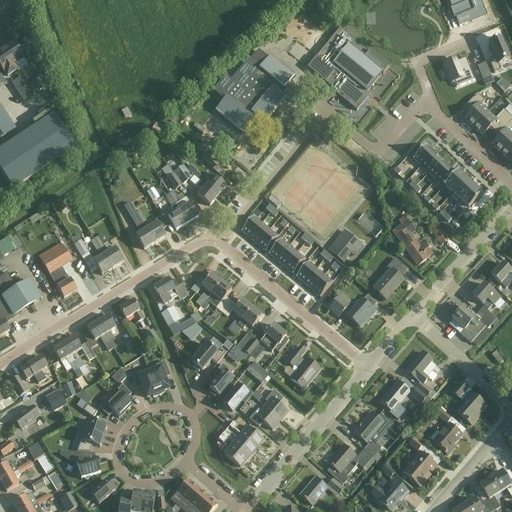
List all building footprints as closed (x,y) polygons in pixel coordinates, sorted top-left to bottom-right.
[(464,0),(467,6),(451,13),(455,21),(457,20),(459,27),(476,20),(474,16),(485,12),(480,0),(464,0)] [(318,56),(307,69),(325,83),(327,85),(331,88),(330,90),(356,111),(369,95),(366,93),(382,74),(383,75),(388,68),(340,29),(320,54),(318,56)] [(494,58),(488,60),(493,74),(500,71),(498,66),(509,61),(505,53),(507,52),(504,46),(503,46),(500,40),(498,41),(497,40),(490,42),(491,44),(488,45),(494,58)] [(23,60),(12,43),(0,51),(0,66),(4,73),(4,72),(7,77),(18,70),(14,66),(23,60)] [(268,59),(258,51),(250,61),(249,60),(230,82),(224,77),(212,92),(224,101),(214,113),(242,135),(252,123),(257,126),(261,121),(264,124),(285,98),(282,96),(287,90),(284,88),(293,77),(269,57),(268,59)] [(455,61),(444,65),(452,83),(454,82),(457,88),(474,81),(465,59),(456,62),(455,61)] [(484,65),(476,68),(485,88),(493,84),(484,65)] [(46,86),(43,76),(26,86),(21,78),(11,84),(23,102),(46,86)] [(501,80),(496,85),(503,93),(509,88),(501,80)] [(471,98),(460,110),(467,115),(463,119),(471,127),(484,113),(477,107),(482,102),(475,96),(471,98)] [(0,106),(0,139),(15,130),(0,106)] [(484,113),(471,127),(480,135),(487,128),(492,133),(508,117),(501,110),(492,120),(484,113)] [(77,150),(54,115),(0,151),(0,171),(13,192),(77,150)] [(498,138),(491,146),(500,154),(511,140),(511,138),(506,133),(511,125),(511,120),(508,117),(492,133),(498,138)] [(205,131),(196,124),(193,127),(202,134),(205,131)] [(511,140),(500,154),(508,162),(511,157),(511,140)] [(427,146),(412,162),(413,163),(421,170),(435,154),(427,147),(428,147),(427,146)] [(435,154),(421,170),(428,177),(443,161),(435,154)] [(443,161),(428,177),(436,183),(450,168),(443,161)] [(174,164),(169,168),(173,174),(179,169),(174,164)] [(222,177),(224,175),(225,174),(214,165),(213,166),(211,168),(222,177)] [(173,175),(182,186),(193,178),(184,166),(173,174),(173,175)] [(450,168),(436,183),(443,190),(444,190),(459,173),(457,175),(450,168)] [(192,175),(200,182),(201,182),(204,179),(195,171),(192,175)] [(459,173),(444,190),(452,197),(467,181),(459,174),(459,173)] [(175,191),(182,186),(173,175),(167,178),(175,191)] [(205,187),(218,197),(226,187),(214,177),(205,187)] [(467,181),(452,197),(460,204),(475,188),(467,181)] [(201,182),(200,182),(196,187),(201,191),(197,197),(209,207),(218,197),(205,187),(201,182)] [(475,188),(460,204),(467,212),(468,212),(470,209),(472,211),(476,206),(475,205),(483,195),(482,195),(475,188)] [(160,198),(154,189),(147,193),(153,202),(160,198)] [(173,192),(169,195),(187,225),(198,218),(186,199),(180,203),(173,192)] [(187,225),(169,195),(166,197),(175,213),(167,218),(176,232),(187,225)] [(58,207),(61,212),(68,207),(65,203),(58,207)] [(270,206),(267,211),(271,214),(275,210),(270,206)] [(279,213),(275,210),(271,214),(275,218),(279,213)] [(136,214),(143,226),(147,223),(141,212),(136,214)] [(143,226),(136,214),(133,217),(139,228),(143,226)] [(146,230),(154,245),(165,238),(161,231),(167,228),(161,217),(155,221),(157,224),(146,230)] [(255,217),(242,232),(250,239),(263,224),(255,217)] [(415,232),(405,218),(399,222),(402,226),(393,233),(418,267),(428,259),(426,258),(431,254),(425,245),(420,249),(410,236),(415,232)] [(286,220),(282,224),(287,228),(291,223),(286,220)] [(263,224),(250,239),(258,246),(271,230),(263,224)] [(298,230),(294,226),(290,231),(294,234),(298,230)] [(143,251),(154,245),(146,230),(135,237),(143,251)] [(271,230),(258,246),(266,252),(279,237),(271,230)] [(449,241),(441,230),(434,236),(442,247),(449,241)] [(0,258),(21,247),(15,234),(0,242),(0,258)] [(332,255),(342,263),(350,254),(356,259),(365,248),(348,235),(332,255)] [(306,236),(302,241),(306,244),(310,240),(306,236)] [(99,237),(94,240),(101,251),(106,249),(99,237)] [(101,251),(94,240),(91,242),(97,254),(101,251)] [(282,240),(269,255),(277,262),(290,247),(282,240)] [(314,243),(310,240),(306,244),(310,248),(314,243)] [(89,254),(81,241),(74,246),(82,258),(89,254)] [(72,262),(61,244),(39,258),(64,299),(77,291),(71,281),(70,281),(67,277),(61,280),(56,272),(72,262)] [(290,247),(277,262),(285,269),(298,253),(290,247)] [(114,249),(104,256),(112,270),(123,263),(114,249)] [(298,253),(285,269),(293,275),(306,260),(298,253)] [(324,253),(321,257),(325,261),(329,256),(324,253)] [(112,270),(104,256),(93,263),(102,276),(112,270)] [(333,260),(329,256),(325,261),(329,264),(333,260)] [(408,270),(395,259),(386,269),(390,273),(375,289),(380,293),(379,295),(385,300),(394,290),(395,291),(403,282),(400,279),(408,270)] [(309,263),(296,278),(304,285),(317,270),(309,263)] [(337,263),(333,267),(337,271),(341,266),(337,263)] [(506,290),(511,284),(511,282),(511,274),(511,273),(502,264),(491,277),(506,290)] [(317,270),(304,285),(312,292),(325,277),(317,270)] [(4,322),(4,323),(42,300),(30,281),(17,290),(7,274),(0,278),(0,322),(1,324),(4,322)] [(202,288),(211,295),(221,283),(212,275),(206,282),(201,278),(191,291),(196,295),(202,288)] [(325,277),(312,292),(320,298),(333,283),(325,277)] [(189,296),(178,279),(171,284),(168,280),(154,289),(161,300),(161,299),(165,306),(177,298),(180,302),(189,296)] [(221,304),(226,298),(231,291),(221,283),(211,295),(221,304)] [(482,317),(482,318),(491,326),(491,325),(493,327),(498,322),(487,312),(499,299),(484,285),(473,297),(482,306),(482,305),(485,307),(478,314),(482,317)] [(352,303),(339,291),(334,298),(336,300),(328,309),(338,318),(342,313),(360,328),(368,319),(369,320),(375,313),(371,310),(376,305),(367,296),(355,309),(350,305),(352,303)] [(208,299),(201,308),(205,311),(212,303),(208,299)] [(236,307),(232,313),(242,321),(252,308),(242,300),(236,307)] [(144,320),(140,312),(133,302),(119,310),(126,321),(133,316),(137,324),(144,320)] [(216,309),(222,314),(226,308),(221,304),(216,309)] [(181,320),(174,308),(161,315),(168,328),(176,323),(181,320)] [(226,308),(222,314),(227,318),(232,313),(226,308)] [(252,308),(238,325),(231,333),(236,337),(242,329),(243,330),(247,325),(252,329),(262,317),(252,308)] [(487,330),(491,326),(482,318),(478,322),(463,308),(452,320),(453,321),(449,325),(471,344),(479,336),(483,339),(490,332),(487,330)] [(197,313),(190,317),(191,319),(195,325),(202,321),(197,313)] [(108,318),(98,324),(113,350),(114,349),(119,346),(111,333),(115,330),(108,318)] [(215,323),(209,318),(204,323),(211,328),(215,323)] [(178,327),(176,323),(168,328),(173,337),(195,325),(191,319),(178,327)] [(0,337),(10,332),(4,323),(4,322),(1,324),(0,322),(0,337)] [(231,333),(238,325),(235,322),(228,330),(231,333)] [(113,350),(98,324),(87,330),(89,334),(84,337),(91,350),(98,346),(95,342),(100,339),(108,353),(113,350)] [(182,334),(192,342),(202,331),(196,326),(182,334)] [(274,326),(266,336),(259,344),(272,354),(275,350),(279,353),(289,341),(285,338),(286,336),(274,326)] [(161,344),(153,331),(145,336),(153,348),(161,344)] [(82,350),(74,338),(63,344),(71,357),(82,350)] [(183,338),(172,344),(179,356),(190,350),(183,338)] [(253,341),(242,353),(248,357),(249,358),(259,346),(259,345),(253,340),(253,341)] [(131,341),(126,345),(129,351),(135,348),(131,341)] [(222,347),(228,351),(232,346),(227,341),(222,347)] [(60,363),(71,357),(63,344),(52,351),(60,363)] [(200,371),(201,372),(211,361),(216,366),(226,354),(220,349),(216,354),(207,346),(202,352),(200,351),(195,357),(197,358),(192,364),(194,366),(192,367),(198,372),(200,371)] [(296,374),(289,368),(287,369),(284,372),(284,374),(291,380),(304,391),(320,371),(307,360),(305,363),(300,359),(305,353),(299,347),(286,363),(292,368),(294,366),(299,370),(296,374)] [(234,353),(233,353),(242,360),(244,362),(248,357),(242,353),(242,352),(239,349),(237,348),(234,353)] [(85,357),(89,363),(96,359),(92,352),(85,357)] [(495,353),(492,356),(499,365),(503,362),(495,353)] [(420,384),(415,389),(427,399),(427,398),(430,401),(435,396),(432,393),(423,385),(428,379),(426,378),(432,371),(435,367),(431,364),(432,362),(423,354),(407,372),(420,384)] [(46,381),(41,372),(47,369),(41,358),(20,370),(27,381),(34,377),(39,385),(46,381)] [(80,358),(74,362),(83,378),(89,374),(80,358)] [(156,371),(149,373),(159,397),(164,394),(163,392),(169,390),(164,377),(169,374),(165,362),(154,366),(156,371)] [(216,395),(218,397),(233,380),(228,376),(231,372),(222,365),(214,375),(219,378),(209,390),(212,391),(210,393),(215,397),(216,395)] [(256,372),(250,367),(246,371),(253,376),(256,372)] [(116,380),(120,384),(127,378),(121,369),(116,374),(119,377),(116,380)] [(159,397),(149,373),(143,376),(141,372),(131,376),(136,388),(141,386),(147,398),(152,396),(153,398),(159,397)] [(28,393),(18,377),(11,382),(20,398),(28,393)] [(469,389),(461,382),(451,393),(459,400),(469,389)] [(410,393),(398,383),(381,404),(392,414),(410,393)] [(76,396),(71,384),(63,388),(68,399),(75,396),(76,396)] [(111,397),(125,412),(133,405),(127,399),(131,395),(122,386),(117,390),(119,393),(113,399),(111,397)] [(238,387),(223,405),(232,413),(242,402),(245,405),(253,394),(250,391),(247,395),(238,387)] [(421,406),(427,399),(415,389),(410,396),(421,406)] [(15,391),(11,394),(15,401),(19,398),(15,391)] [(59,392),(46,398),(54,413),(66,406),(59,392)] [(83,392),(76,396),(75,396),(84,403),(89,397),(83,392)] [(263,408),(280,422),(288,413),(278,405),(282,400),(273,392),(269,397),(271,399),(263,408)] [(486,407),(470,393),(463,400),(467,404),(458,415),(471,426),(477,419),(476,418),(486,407)] [(125,412),(111,397),(110,397),(113,399),(106,406),(104,404),(99,408),(108,417),(113,413),(118,419),(125,412)] [(88,406),(83,411),(93,419),(97,413),(88,406)] [(39,416),(32,408),(14,421),(21,430),(39,416)] [(272,431),(280,422),(263,408),(260,412),(257,410),(249,420),(258,428),(262,423),(272,431)] [(440,410),(437,408),(433,412),(436,414),(435,415),(446,425),(452,419),(441,409),(440,410)] [(371,414),(355,433),(368,445),(362,452),(372,460),(380,450),(381,449),(370,440),(383,425),(371,414)] [(88,420),(84,431),(103,437),(107,427),(88,420)] [(114,439),(118,429),(108,425),(104,435),(114,439)] [(461,436),(448,425),(433,443),(445,454),(461,436)] [(247,427),(239,437),(255,451),(264,441),(247,427)] [(84,431),(81,442),(100,448),(103,437),(84,431)] [(224,432),(221,436),(225,440),(229,436),(224,432)] [(409,445),(414,439),(411,435),(410,435),(405,442),(409,445)] [(239,437),(231,446),(248,460),(255,451),(239,437)] [(423,446),(415,438),(409,445),(408,446),(417,453),(423,446)] [(15,449),(9,442),(0,448),(0,452),(3,457),(15,449)] [(37,460),(46,455),(39,443),(27,450),(34,462),(37,460)] [(240,469),(248,460),(231,446),(223,455),(240,469)] [(372,460),(362,452),(354,462),(352,460),(355,457),(343,447),(328,465),(331,468),(327,473),(343,486),(348,480),(347,478),(358,465),(367,473),(375,463),(372,460)] [(380,450),(372,460),(375,463),(375,462),(377,463),(384,454),(380,450)] [(72,462),(71,459),(69,454),(69,453),(60,452),(60,456),(70,462),(72,462)] [(436,467),(419,453),(412,461),(413,462),(403,474),(419,487),(436,467)] [(55,470),(46,455),(37,460),(46,476),(55,470)] [(81,478),(81,480),(83,479),(87,482),(90,477),(100,474),(98,466),(100,465),(98,459),(85,463),(84,458),(75,460),(78,471),(76,476),(81,478)] [(30,462),(24,466),(26,471),(33,467),(30,462)] [(0,467),(0,481),(0,482),(18,472),(17,470),(15,467),(9,470),(6,464),(0,467)] [(18,472),(0,482),(6,493),(19,486),(15,480),(21,477),(20,475),(26,471),(24,466),(17,470),(18,472)] [(395,474),(385,466),(380,473),(390,481),(395,474)] [(502,472),(491,479),(500,494),(507,489),(511,498),(511,476),(510,473),(502,473),(502,472)] [(65,486),(56,473),(48,478),(56,492),(65,486)] [(326,488),(315,479),(300,497),(313,507),(327,490),(337,499),(345,489),(333,479),(326,488)] [(500,494),(491,479),(480,486),(487,499),(483,502),(487,509),(489,511),(493,511),(500,508),(494,497),(500,494)] [(45,486),(42,480),(32,486),(35,492),(45,486)] [(409,494),(392,480),(387,485),(390,487),(384,494),(377,488),(371,495),(379,502),(378,502),(389,511),(402,498),(404,499),(409,494)] [(99,506),(106,500),(115,491),(107,481),(96,491),(92,487),(79,498),(86,506),(94,499),(99,506)] [(188,481),(170,501),(180,510),(198,490),(188,481)] [(198,490),(180,510),(182,511),(195,511),(207,498),(198,490)] [(130,511),(133,492),(131,500),(121,499),(118,511),(130,511)] [(140,511),(144,494),(133,492),(130,511),(140,511)] [(49,494),(42,498),(45,503),(52,499),(49,494)] [(71,494),(59,501),(65,511),(71,511),(79,508),(71,494)] [(152,511),(155,496),(144,494),(140,511),(152,511)] [(17,511),(22,511),(37,504),(39,507),(45,503),(42,498),(36,502),(32,495),(26,498),(25,496),(13,504),(17,511)] [(195,511),(212,511),(217,506),(207,498),(195,511)] [(463,506),(466,511),(489,511),(487,509),(482,511),(481,511),(474,499),(463,506)]
